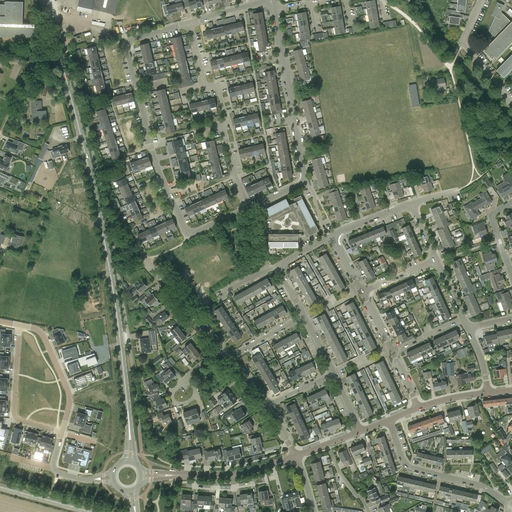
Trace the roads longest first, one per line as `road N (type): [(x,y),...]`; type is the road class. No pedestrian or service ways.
road 1 (secondary): [(128,429),(110,278),(60,56)]
road 2 (residential): [(190,233),(154,160),(126,44),(188,23)]
road 3 (residential): [(510,505),(477,484),(405,464),(388,420)]
road 4 (residential): [(18,324),(14,419),(61,432)]
road 5 (residential): [(248,207),(217,85),(204,88)]
road 6 (residential): [(18,324),(43,334),(69,393),(61,432)]
road 7 (residential): [(220,348),(133,251)]
road 8 (residential): [(304,180),(282,57)]
road 9 (residential): [(511,104),(462,43),(480,0)]
